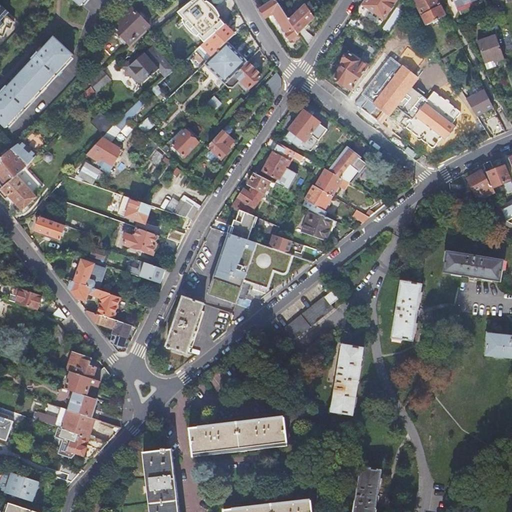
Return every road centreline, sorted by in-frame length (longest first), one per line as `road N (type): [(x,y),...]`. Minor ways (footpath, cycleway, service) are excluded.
road 1 (residential): [(433,183),(167,389)]
road 2 (residential): [(132,367),(200,224),(297,80)]
road 3 (residential): [(0,215),(128,374)]
road 4 (residential): [(297,80),(433,183)]
road 5 (residential): [(140,415),(71,499),(69,511)]
